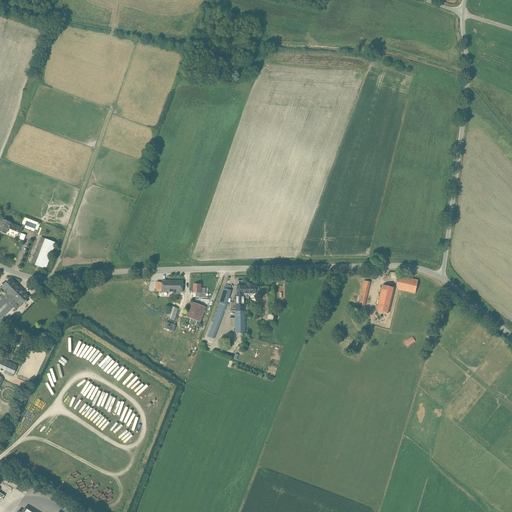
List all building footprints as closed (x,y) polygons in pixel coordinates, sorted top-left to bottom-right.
[(3,220),(0,229),(0,231),(6,234),(8,228),(20,233),(22,228),(10,223),(3,220)] [(35,265),(36,265),(46,269),(56,243),(45,239),(35,265)] [(418,280),(399,276),(396,287),(399,290),(415,293),(418,280)] [(164,280),(158,280),(158,289),(158,290),(160,290),(170,291),(170,288),(178,288),(178,291),(184,291),(185,279),(168,279),(164,278),(164,279),(164,280)] [(0,305),(0,318),(13,306),(17,310),(21,306),(29,297),(22,290),(11,279),(2,288),(10,295),(0,305)] [(370,282),(364,281),(361,294),(359,305),(364,307),(370,282)] [(245,316),(244,296),(244,294),(247,294),(248,295),(249,296),(251,297),(252,296),(253,295),(253,294),(256,294),(256,286),(253,286),(253,284),(248,284),(248,286),(237,286),(237,296),(236,296),(236,311),(235,311),(235,316),(236,334),(245,334),(245,316)] [(231,291),(230,290),(231,286),(226,285),(224,289),(219,303),(220,304),(226,306),(231,291)] [(394,288),(382,285),(376,311),(388,314),(394,288)] [(197,321),(201,323),(207,307),(192,301),(186,317),(191,319),(189,324),(195,326),(197,321)] [(226,306),(220,304),(208,336),(215,339),(226,306)] [(167,318),(175,320),(179,309),(170,306),(167,318)] [(169,329),(173,331),(175,324),(166,321),(163,330),(169,332),(169,329)] [(415,341),(412,337),(405,342),(407,346),(415,341)] [(86,344),(79,356),(93,365),(96,367),(103,356),(101,355),(97,353),(98,353),(91,349),(92,348),(86,344)] [(13,354),(15,349),(9,347),(4,357),(10,360),(13,354)] [(0,359),(0,369),(8,373),(11,365),(0,359)] [(46,401),(42,388),(38,390),(42,403),(46,401)] [(147,395),(149,398),(143,402),(145,404),(156,396),(152,391),(147,395)] [(112,420),(103,431),(108,435),(132,434),(124,427),(122,427),(119,425),(116,428),(116,429),(113,429),(117,425),(117,424),(112,420)]
